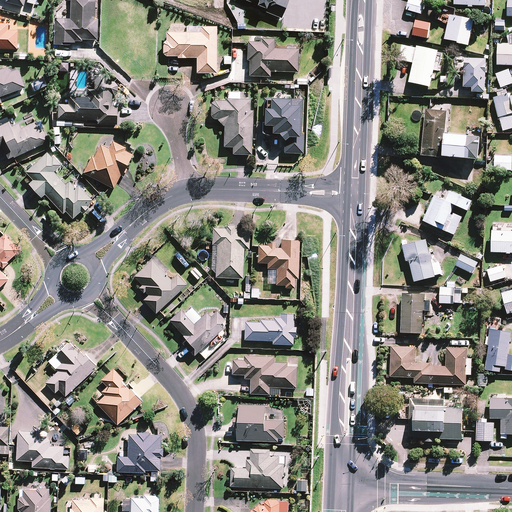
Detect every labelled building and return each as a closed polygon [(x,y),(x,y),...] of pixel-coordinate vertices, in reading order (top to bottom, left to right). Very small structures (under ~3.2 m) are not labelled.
[(7,0),(7,4),(25,8),(27,0),(7,0)] [(96,0),(72,0),(71,20),(56,20),(55,47),(72,47),(72,44),(76,44),(76,42),(84,43),(84,41),(99,42),(99,21),(96,21),(96,0)] [(241,0),(266,10),(264,13),(282,20),(290,0),(241,0)] [(408,0),(405,11),(422,16),(425,3),(412,0),(408,0)] [(0,50),(19,51),(20,32),(10,32),(10,25),(1,25),(1,16),(0,16),(0,50)] [(449,17),(444,41),(457,44),(456,45),(468,48),(474,22),(449,17)] [(411,33),(425,37),(430,22),(415,18),(411,33)] [(218,75),(219,28),(202,28),(202,34),(168,34),(168,42),(164,44),(164,55),(168,58),(179,58),(179,59),(198,60),(198,75),(218,75)] [(272,72),(299,74),(300,51),(276,50),(276,41),(263,40),(263,44),(249,43),(248,62),(251,62),(250,77),(272,78),(272,72)] [(496,66),(511,67),(511,45),(497,45),(496,66)] [(413,64),(416,49),(402,46),(398,61),(413,64)] [(409,83),(430,88),(438,52),(417,48),(416,49),(413,64),(409,83)] [(232,56),(224,56),(223,65),(232,65),(232,56)] [(471,93),(484,93),(486,60),(464,59),(463,88),(471,89),(471,93)] [(9,69),(0,71),(0,106),(3,106),(4,105),(1,98),(26,89),(20,71),(11,74),(9,69)] [(495,75),(500,89),(511,84),(511,79),(509,70),(495,75)] [(36,93),(49,87),(45,79),(32,85),(36,93)] [(60,106),(59,120),(99,122),(99,126),(118,126),(119,107),(113,107),(114,96),(119,93),(119,87),(115,83),(96,82),(95,91),(89,91),(89,98),(70,97),(69,106),(60,106)] [(511,97),(509,98),(509,99),(508,99),(507,95),(493,99),(498,119),(499,118),(511,114),(511,97)] [(225,127),(225,149),(234,149),(234,156),(253,156),(253,150),(254,112),(251,112),(252,101),(226,100),(226,102),(217,102),(216,102),(212,105),(212,117),(215,121),(219,121),(225,127)] [(303,135),(304,101),(296,101),(265,100),(264,135),(279,135),(286,142),(285,155),(304,155),(305,135),(303,135)] [(447,112),(425,110),(421,153),(421,156),(477,162),(479,139),(444,136),(447,112)] [(511,114),(499,118),(503,132),(511,129),(511,114)] [(15,158),(16,160),(50,143),(44,130),(42,131),(38,123),(22,130),(20,125),(13,129),(10,123),(0,128),(0,147),(1,149),(3,148),(10,161),(15,158)] [(85,175),(115,190),(122,177),(125,178),(128,171),(126,170),(134,156),(126,152),(127,150),(114,143),(110,151),(102,146),(95,159),(93,158),(85,175)] [(48,154),(26,174),(34,182),(30,186),(42,200),(46,196),(64,215),(67,213),(74,220),(82,213),(83,215),(90,209),(88,207),(94,202),(80,187),(77,190),(71,183),(67,186),(55,173),(62,167),(54,158),(53,159),(48,154)] [(511,157),(494,157),(494,170),(511,171),(511,157)] [(423,222),(443,231),(448,222),(449,223),(445,232),(454,236),(462,218),(453,214),(451,219),(449,218),(454,207),(467,213),(472,202),(449,192),(445,202),(434,197),(423,222)] [(218,246),(217,279),(244,280),(245,250),(250,251),(251,231),(236,230),(236,227),(227,227),(227,230),(214,229),(213,243),(213,246),(218,246)] [(511,232),(492,232),(491,253),(506,254),(506,255),(510,255),(510,254),(511,254),(511,232)] [(9,263),(21,251),(6,235),(5,236),(0,240),(0,290),(10,281),(0,270),(0,269),(2,268),(4,270),(10,265),(9,263)] [(301,243),(301,242),(282,241),(282,249),(276,249),(277,245),(270,244),(270,247),(259,247),(258,264),(268,265),(268,270),(277,271),(277,286),(286,287),(286,289),(296,290),(296,280),(299,280),(301,243)] [(435,278),(426,241),(402,247),(405,263),(409,262),(414,283),(435,278)] [(472,275),(477,263),(461,255),(455,267),(472,275)] [(144,301),(157,315),(188,286),(178,276),(172,282),(153,261),(135,278),(143,287),(140,289),(145,295),(146,293),(149,297),(144,301)] [(487,271),(491,283),(505,278),(502,266),(487,271)] [(191,273),(198,281),(204,276),(197,268),(191,273)] [(440,288),(439,304),(453,305),(454,289),(440,288)] [(258,290),(251,289),(250,297),(258,298),(258,290)] [(511,291),(501,294),(507,315),(511,313),(511,291)] [(424,295),(402,294),(401,333),(422,334),(423,311),(430,312),(430,301),(424,301),(424,295)] [(184,344),(196,357),(225,330),(221,326),(226,321),(218,312),(212,318),(207,314),(195,325),(182,311),(171,322),(185,337),(184,337),(187,341),(184,344)] [(248,324),(247,342),(275,343),(275,346),(296,347),(296,339),(299,339),(299,329),(297,329),(297,316),(283,316),(283,320),(276,320),(276,322),(263,322),(262,325),(248,324)] [(488,347),(484,370),(499,373),(500,367),(505,368),(507,355),(511,334),(489,330),(486,347),(488,347)] [(60,391),(67,398),(98,367),(86,356),(85,357),(81,353),(79,354),(69,344),(58,355),(60,356),(57,359),(62,364),(56,370),(59,373),(47,385),(57,394),(60,391)] [(429,367),(429,364),(415,363),(416,349),(391,347),(390,377),(414,379),(414,384),(428,384),(429,367)] [(445,367),(429,367),(428,384),(465,386),(466,375),(471,376),(472,360),(467,360),(467,350),(446,349),(445,367)] [(272,390),(299,391),(300,369),(290,369),(290,365),(277,364),(277,358),(246,357),(246,362),(235,361),(235,377),(247,377),(247,381),(253,381),(253,396),(272,397),(272,390)] [(106,397),(98,404),(118,426),(143,403),(132,391),(134,390),(129,384),(127,387),(122,382),(125,380),(115,370),(112,372),(102,381),(108,388),(103,393),(106,397)] [(487,376),(478,375),(478,387),(486,387),(487,376)] [(314,389),(306,389),(306,397),(314,398),(314,389)] [(408,437),(413,437),(415,407),(444,408),(444,400),(410,399),(409,420),(408,437)] [(511,436),(511,399),(490,399),(489,419),(501,420),(500,435),(511,435),(511,437),(511,436)] [(240,429),(239,443),(241,443),(280,444),(280,440),(286,440),(286,422),(267,422),(267,407),(243,407),(240,406),(240,419),(236,419),(235,429),(240,429)] [(413,437),(413,438),(425,439),(425,442),(433,442),(433,439),(461,440),(462,431),(463,409),(444,408),(415,407),(413,437)] [(493,442),(494,424),(481,424),(481,420),(477,420),(476,441),(493,442)] [(82,429),(77,423),(71,429),(76,435),(82,429)] [(0,454),(10,455),(10,447),(10,428),(0,427),(0,454)] [(33,432),(19,432),(17,461),(33,462),(33,468),(69,470),(70,457),(64,456),(65,448),(51,447),(51,442),(48,437),(42,437),(42,428),(33,428),(33,432)] [(138,435),(130,435),(129,458),(118,457),(118,473),(146,474),(146,471),(161,472),(161,458),(163,458),(164,449),(162,449),(162,436),(159,436),(151,436),(151,434),(138,434),(138,435)] [(381,450),(379,445),(369,448),(371,454),(381,450)] [(233,470),(233,488),(234,489),(286,490),(287,466),(282,465),(282,458),(272,458),(272,451),(255,451),(253,451),(253,461),(249,461),(248,470),(233,470)] [(300,492),(309,493),(309,482),(300,482),(300,492)] [(51,511),(52,499),(51,499),(51,489),(40,489),(37,491),(24,491),(24,498),(22,497),(19,500),(19,510),(20,511),(51,511)] [(159,511),(160,500),(157,497),(145,497),(145,499),(132,499),(132,511),(159,511)] [(104,511),(105,499),(91,499),(91,501),(73,500),(73,509),(71,509),(70,511),(104,511)] [(281,511),(282,505),(279,502),(270,501),(267,504),(266,507),(260,507),(255,511),(281,511)]
